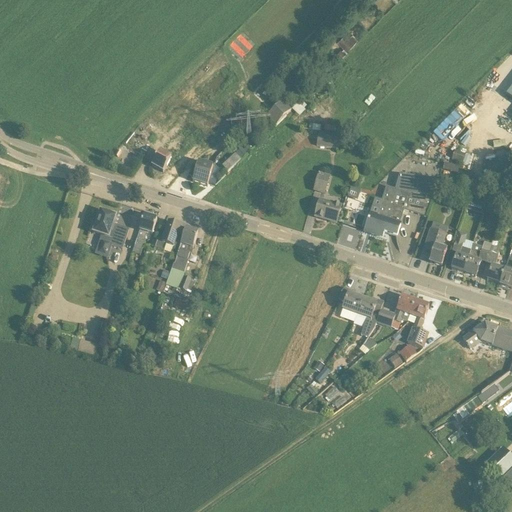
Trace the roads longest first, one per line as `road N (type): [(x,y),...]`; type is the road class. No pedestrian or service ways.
road 1 (tertiary): [(511,308),(117,183)]
road 2 (track): [(487,300),(473,321),(200,511)]
road 3 (unknown): [(89,179),(64,257),(58,296),(69,308),(93,313),(108,299),(145,192)]
road 4 (tertiary): [(117,183),(0,132)]
road 5 (tertiary): [(0,147),(117,183)]
